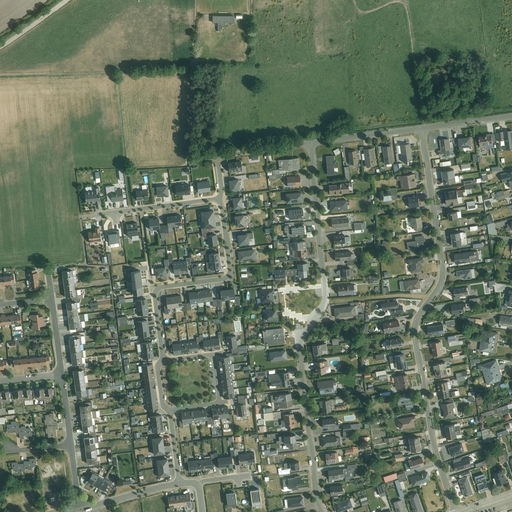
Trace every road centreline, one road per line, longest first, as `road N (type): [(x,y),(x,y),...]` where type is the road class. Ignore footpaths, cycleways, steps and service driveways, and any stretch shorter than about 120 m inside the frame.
road 1 (residential): [(455,511),(414,336),(442,269),(421,129)]
road 2 (residential): [(163,360),(154,292),(229,273),(218,199)]
road 3 (track): [(128,169),(116,73),(0,74)]
road 4 (unknown): [(426,128),(406,6),(395,1),(358,13),(354,0)]
road 5 (residential): [(320,511),(298,337)]
road 6 (unknown): [(189,159),(196,0)]
road 7 (residential): [(169,409),(218,401),(214,359),(163,360)]
road 8 (residential): [(323,284),(310,143)]
